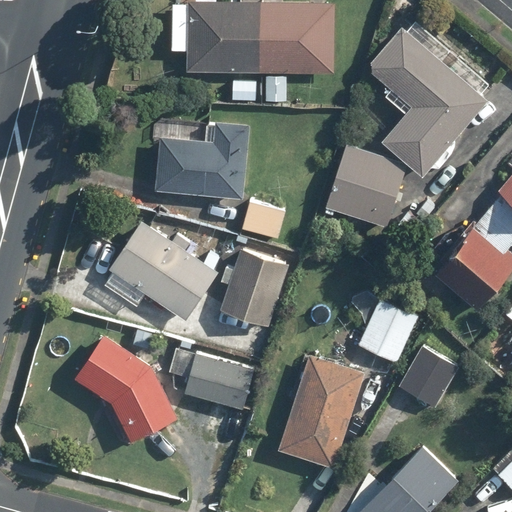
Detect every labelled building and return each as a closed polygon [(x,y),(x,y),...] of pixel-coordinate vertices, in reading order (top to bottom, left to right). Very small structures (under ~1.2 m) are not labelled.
[(175,0),(174,45),(191,46),(190,66),(337,69),(339,1),(313,0),(175,0)] [(405,21),(369,61),(393,82),(386,90),(410,111),(385,139),(424,173),(491,96),(405,21)] [(289,73),(268,73),(268,98),(289,99),(289,73)] [(211,136),(162,133),(160,185),(247,189),(251,122),(211,120),(211,136)] [(408,162),(346,144),(328,205),(390,223),(408,162)] [(511,174),(503,186),(508,191),(479,223),(480,224),(439,271),(479,306),(511,269),(511,252),(507,249),(510,246),(511,244),(511,243),(511,174)] [(285,206),(252,199),(247,227),(280,234),(285,206)] [(222,268),(195,250),(199,244),(180,231),(175,237),(150,220),(117,269),(189,317),(222,268)] [(294,259),(241,243),(222,305),(275,321),(294,259)] [(420,311),(381,295),(362,341),(402,357),(420,311)] [(155,363),(110,332),(79,376),(116,402),(134,436),(180,412),(155,363)] [(458,365),(422,345),(401,382),(437,403),(458,365)] [(259,363),(200,348),(189,391),(248,406),(259,363)] [(366,369),(311,351),(281,444),(337,461),(366,369)] [(424,442),(358,511),(427,511),(461,477),(424,442)] [(511,458),(501,468),(511,480),(511,458)]
